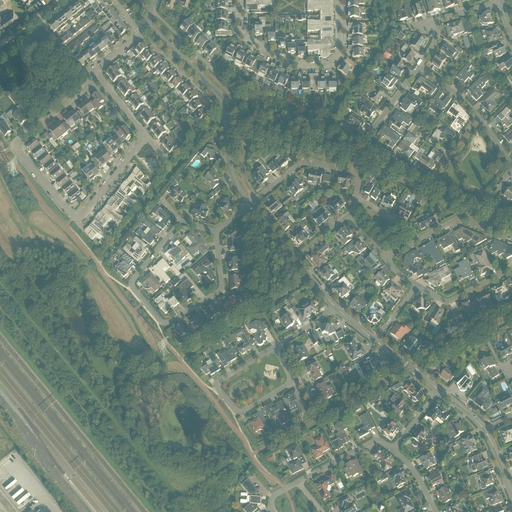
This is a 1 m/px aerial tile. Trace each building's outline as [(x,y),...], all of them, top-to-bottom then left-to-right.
[(93,9),(95,11),(105,2),(103,0),(98,0),(95,3),(93,5),(95,7),(93,9)] [(176,0),(168,0),(166,6),(171,8),(174,9),(176,4),(182,6),(182,7),(188,9),(190,0),(192,1),(191,0),(184,0),(183,2),(176,0)] [(348,4),(347,4),(347,8),(348,8),(358,8),(358,6),(358,4),(365,4),(364,0),(356,0),(357,1),(348,1),(348,4)] [(430,0),(431,1),(427,2),(427,4),(428,8),(430,13),(434,12),(438,11),(441,10),(439,4),(438,0),(430,0)] [(442,0),(444,4),(445,9),(449,7),(449,8),(452,7),(454,6),(458,5),(457,4),(455,0),(442,0)] [(247,7),(246,7),(246,11),(247,11),(259,11),(257,11),(257,6),(259,6),(265,6),(265,7),(272,7),(272,1),(257,1),(246,1),(249,1),(249,4),(247,4),(246,6),(247,7)] [(100,14),(102,12),(109,7),(105,2),(95,11),(97,13),(98,12),(100,14)] [(411,13),(409,8),(407,2),(403,3),(405,8),(402,9),(401,8),(396,10),(398,18),(398,21),(399,21),(408,19),(407,14),(411,13)] [(424,9),(422,4),(421,2),(416,4),(417,6),(412,8),(415,18),(422,16),(420,10),(424,9)] [(77,3),(72,7),(80,16),(85,13),(77,3)] [(215,9),(215,14),(232,14),(232,11),(228,11),(228,3),(232,3),(215,3),(217,3),(217,9),(215,9)] [(322,11),(322,16),(333,16),(333,15),(334,15),(334,11),(333,11),(333,9),(330,9),(330,6),(307,6),(307,11),(314,11),(322,11)] [(72,7),(68,11),(73,17),(75,20),(80,16),(72,7)] [(102,12),(106,17),(113,12),(109,7),(102,12)] [(348,14),(347,14),(347,18),(348,18),(359,18),(362,18),(362,14),(365,14),(365,9),(365,8),(358,8),(348,8),(350,8),(357,8),(357,11),(351,11),(348,11),(348,14)] [(0,15),(0,27),(4,25),(5,26),(18,17),(13,10),(2,18),(0,15)] [(68,11),(63,14),(68,21),(73,17),(68,11)] [(106,17),(110,22),(117,17),(113,12),(106,17)] [(484,13),(478,15),(480,20),(480,21),(480,22),(481,22),(481,23),(482,23),(482,24),(483,24),(484,25),(485,25),(486,25),(487,25),(488,25),(489,25),(493,23),(491,17),(490,18),(490,16),(489,13),(487,14),(485,15),(484,13)] [(63,14),(58,18),(65,26),(70,23),(68,21),(63,14)] [(215,21),(215,25),(232,25),(232,22),(228,22),(228,14),(232,14),(215,14),(217,14),(217,21),(215,21)] [(307,21),(307,26),(331,26),(331,23),(333,23),(333,20),(334,20),(334,17),(333,17),(333,16),(322,16),(322,21),(314,21),(307,21)] [(110,22),(114,26),(120,21),(117,17),(110,22)] [(60,30),(65,26),(58,18),(54,22),(60,30)] [(262,26),(265,26),(265,18),(259,18),(259,24),(255,24),(255,28),(252,28),(252,33),(255,33),(255,35),(256,35),(256,36),(260,36),(260,35),(262,35),(262,26)] [(461,22),(445,26),(448,36),(447,39),(449,40),(450,41),(453,37),(453,35),(464,32),(464,34),(468,33),(468,34),(471,33),(469,23),(467,19),(464,20),(465,24),(462,24),(461,22)] [(114,26),(117,31),(124,26),(120,21),(114,26)] [(188,36),(197,27),(196,26),(194,24),(192,26),(187,21),(180,28),(185,33),(186,33),(186,34),(183,37),(185,40),(188,36)] [(61,31),(60,30),(54,22),(49,26),(54,32),(57,30),(59,33),(61,31)] [(348,35),(348,36),(365,36),(365,35),(363,35),(363,29),(365,29),(365,24),(348,24),(348,28),(352,27),(352,35),(348,35)] [(232,25),(215,25),(217,25),(217,32),(215,32),(215,36),(232,36),(232,33),(228,33),(228,25),(232,25)] [(265,34),(268,33),(268,42),(271,42),(271,43),(274,43),(274,42),(275,42),(275,41),(275,31),(275,32),(271,32),(271,25),(265,26),(265,34)] [(279,25),(275,25),(275,31),(275,41),(278,41),(278,47),(281,47),(281,48),(285,48),(285,47),(285,44),(285,37),(281,37),(281,31),(279,31),(279,25)] [(124,26),(117,31),(121,36),(128,31),(124,26)] [(322,31),(322,36),(333,36),(333,35),(334,35),(334,31),(333,31),(333,29),(331,29),(331,26),(307,26),(307,32),(314,31),(322,31)] [(193,47),(196,44),(205,35),(204,34),(202,32),(200,34),(195,29),(197,28),(197,27),(188,36),(193,41),(194,41),(191,45),(193,47)] [(492,27),(487,28),(486,29),(486,30),(481,31),(483,37),(487,36),(489,42),(498,39),(496,33),(494,33),(492,27)] [(400,32),(396,38),(402,42),(406,36),(400,32)] [(201,55),(204,52),(213,43),(209,40),(208,42),(203,37),(205,35),(196,44),(201,49),(202,49),(198,53),(201,55)] [(68,40),(65,36),(59,41),(62,45),(68,40)] [(103,36),(98,40),(105,48),(110,44),(103,36)] [(295,48),(295,42),(291,42),(291,36),(285,36),(285,37),(285,44),(288,44),(288,53),(291,53),(291,54),(295,54),(295,53),(295,48)] [(307,41),(307,46),(331,46),(331,43),(333,43),(333,40),(334,40),(334,37),(333,37),(333,36),(322,36),(322,41),(314,41),(314,40),(307,41)] [(348,47),(365,47),(365,46),(363,46),(363,40),(365,40),(365,36),(348,36),(348,39),(352,39),(352,47),(348,47)] [(411,45),(415,48),(419,51),(425,42),(425,41),(425,40),(422,38),(421,39),(418,36),(411,45)] [(94,43),(95,45),(101,52),(105,48),(98,40),(94,43)] [(295,42),(295,48),(298,48),(298,57),(301,57),(301,58),(305,58),(305,57),(305,46),(301,46),(301,40),(295,40),(295,42)] [(134,51),(132,53),(136,58),(139,56),(139,55),(143,52),(145,51),(146,50),(148,49),(144,43),(137,49),(136,47),(134,47),(132,49),(134,51)] [(213,43),(204,52),(209,57),(209,56),(212,59),(213,59),(215,61),(215,62),(223,53),(217,48),(216,49),(211,45),(213,43)] [(415,55),(411,53),(406,49),(409,47),(405,44),(401,50),(406,54),(402,59),(406,61),(410,63),(413,58),(415,55)] [(443,49),(441,51),(442,52),(445,54),(447,56),(446,57),(450,58),(451,59),(454,61),(459,55),(456,53),(457,52),(450,47),(446,44),(444,46),(442,48),(443,49)] [(497,44),(493,46),(485,50),(487,55),(493,52),(496,58),(499,57),(499,58),(502,56),(502,55),(506,53),(502,46),(500,48),(499,47),(497,44)] [(95,45),(91,49),(96,56),(101,52),(95,45)] [(226,55),(224,58),(229,61),(231,58),(232,58),(231,60),(235,62),(236,60),(240,51),(242,48),(240,46),(238,50),(231,46),(226,55)] [(331,46),(307,46),(307,52),(314,51),(323,51),(323,54),(321,54),(320,55),(320,58),(323,58),(323,59),(327,58),(328,58),(330,54),(330,49),(331,49),(331,46)] [(89,47),(84,50),(91,59),(96,56),(91,49),(89,47)] [(365,47),(348,47),(348,50),(352,50),(352,58),(363,58),(363,51),(365,51),(365,47)] [(80,52),(83,55),(81,56),(86,63),(91,59),(84,50),(83,49),(80,52)] [(145,60),(147,62),(152,58),(155,56),(151,50),(147,54),(145,51),(143,52),(139,55),(139,56),(143,61),(145,60)] [(240,65),(244,67),(245,65),(250,56),(252,53),(250,51),(248,55),(240,51),(236,60),(241,63),(240,65)] [(439,57),(437,56),(431,64),(439,69),(446,59),(441,55),(439,57)] [(76,60),(74,62),(77,66),(79,64),(82,67),(86,63),(81,56),(76,60)] [(250,71),(254,73),(262,58),(259,57),(257,60),(250,56),(245,65),(251,69),(250,71)] [(147,66),(151,71),(153,70),(159,65),(162,62),(158,57),(154,61),(152,58),(147,62),(146,63),(148,65),(147,66)] [(259,73),(265,76),(270,67),(263,63),(265,60),(262,58),(254,73),(258,75),(259,73)] [(505,58),(501,61),(497,64),(501,70),(505,67),(508,70),(511,67),(511,60),(511,59),(507,61),(505,58)] [(337,70),(341,73),(346,76),(350,70),(351,72),(356,65),(347,59),(345,62),(345,61),(342,65),(341,64),(337,70)] [(390,72),(391,73),(395,76),(396,75),(399,78),(404,72),(401,69),(404,65),(398,61),(395,65),(390,72)] [(462,73),(457,78),(461,81),(458,84),(461,87),(468,78),(470,79),(473,76),(473,75),(469,72),(470,71),(469,69),(471,66),(468,63),(461,72),(462,73)] [(159,73),(161,76),(166,72),(169,69),(165,64),(161,68),(159,65),(153,70),(151,71),(154,74),(156,73),(157,75),(159,73)] [(269,78),(275,82),(280,72),(273,69),(274,65),(272,64),(270,67),(265,76),(264,78),(268,80),(269,78)] [(106,73),(110,78),(121,69),(120,69),(118,66),(116,66),(114,67),(106,73)] [(118,79),(120,82),(125,77),(123,75),(122,76),(118,72),(121,69),(110,78),(113,83),(118,79)] [(279,84),(288,89),(288,88),(289,82),(288,81),(290,78),(282,74),(284,70),(282,69),(280,72),(275,82),(274,83),(278,85),(279,84)] [(166,80),(168,83),(173,79),(176,76),(172,71),(168,75),(166,72),(161,76),(160,76),(164,82),(166,80)] [(380,80),(380,81),(381,82),(381,83),(382,84),(383,85),(387,88),(388,89),(390,89),(391,89),(392,88),(392,87),(393,86),(392,85),(393,84),(394,83),(395,83),(397,80),(396,80),(394,78),(390,75),(389,74),(386,72),(381,78),(381,79),(381,80),(380,80)] [(288,89),(287,89),(291,89),(298,89),(298,91),(303,91),(303,89),(302,79),(302,75),(299,75),(299,79),(297,79),(291,79),(291,82),(289,82),(288,88),(288,89)] [(311,79),(302,79),(303,89),(309,89),(309,91),(314,91),(314,75),(311,75),(311,79)] [(317,75),(314,75),(314,91),(318,91),(318,89),(325,89),(325,79),(319,79),(317,79),(317,75)] [(328,75),(325,75),(325,79),(325,89),(325,91),(329,91),(329,93),(336,93),(336,89),(336,84),(336,79),(330,79),(328,79),(328,75)] [(117,87),(121,92),(129,86),(127,83),(130,80),(127,76),(125,77),(120,82),(121,84),(117,87)] [(412,89),(416,92),(418,93),(421,88),(428,93),(427,94),(431,97),(437,88),(426,81),(425,82),(424,81),(425,79),(421,77),(417,82),(417,81),(414,85),(415,85),(412,89)] [(473,95),(472,96),(476,101),(482,96),(479,93),(482,90),(481,89),(486,85),(485,85),(488,82),(483,77),(481,79),(480,78),(467,91),(471,94),(472,94),(473,95)] [(173,87),(175,90),(180,86),(184,83),(179,78),(175,81),(173,79),(168,83),(167,83),(171,89),(173,87)] [(180,94),(182,97),(187,93),(191,90),(187,85),(182,88),(180,86),(175,90),(174,90),(179,96),(180,94)] [(129,86),(121,92),(125,97),(127,95),(129,97),(131,96),(136,91),(135,89),(133,90),(129,86)] [(370,99),(374,102),(378,105),(381,100),(382,97),(383,98),(385,95),(377,89),(376,90),(374,88),(371,92),(374,94),(370,99)] [(484,108),(489,113),(496,107),(491,102),(499,94),(494,89),(479,103),(483,107),(484,106),(485,107),(484,108)] [(133,98),(128,102),(132,106),(140,100),(139,97),(140,96),(139,94),(141,93),(138,90),(136,91),(131,96),(133,98)] [(432,103),(428,108),(440,117),(443,113),(441,111),(443,109),(444,109),(448,104),(451,100),(447,97),(443,103),(438,100),(443,94),(439,91),(436,95),(432,101),(434,103),(433,104),(432,103)] [(187,101),(189,104),(192,102),(198,97),(194,92),(189,95),(187,93),(182,97),(186,102),(187,101)] [(95,101),(93,103),(97,108),(99,110),(103,107),(101,104),(104,102),(97,94),(98,93),(97,93),(96,94),(96,93),(92,95),(93,97),(92,97),(92,98),(92,97),(95,101)] [(400,108),(404,111),(406,112),(411,105),(414,107),(416,105),(419,107),(422,103),(409,94),(404,100),(404,99),(402,102),(402,103),(401,105),(402,106),(400,108)] [(167,97),(163,100),(169,108),(173,105),(167,97)] [(366,116),(365,117),(369,120),(374,112),(369,108),(371,105),(363,99),(360,104),(364,107),(360,112),(366,116)] [(140,108),(142,110),(148,105),(144,101),(143,102),(140,100),(132,106),(136,111),(140,108)] [(83,104),(83,105),(89,113),(94,109),(94,110),(97,108),(93,103),(90,105),(88,101),(87,102),(85,101),(83,104)] [(189,104),(186,106),(188,109),(187,110),(191,115),(194,113),(196,111),(198,109),(202,106),(198,101),(195,103),(194,104),(192,102),(189,104)] [(81,112),(78,114),(83,119),(85,117),(84,117),(89,113),(83,105),(82,105),(78,106),(79,108),(78,109),(81,112)] [(139,116),(143,120),(152,114),(148,109),(150,108),(148,105),(142,110),(144,112),(139,116)] [(453,105),(450,109),(448,113),(451,115),(452,114),(458,118),(458,122),(456,125),(453,126),(451,128),(458,133),(461,129),(467,122),(466,121),(467,119),(468,118),(467,117),(465,115),(466,114),(458,106),(456,108),(453,105)] [(497,125),(498,126),(498,125),(499,126),(499,127),(501,129),(505,125),(508,128),(511,124),(511,118),(510,120),(510,119),(507,116),(505,116),(510,111),(507,108),(500,114),(497,117),(499,119),(497,122),(499,124),(497,125)] [(18,121),(21,125),(24,123),(24,124),(26,122),(27,121),(23,115),(21,112),(20,112),(19,111),(17,113),(16,111),(14,112),(13,110),(6,115),(12,122),(15,120),(17,121),(18,121)] [(196,111),(194,113),(190,116),(192,119),(193,118),(195,120),(197,119),(199,122),(207,115),(203,110),(198,113),(196,111)] [(69,116),(78,127),(81,125),(81,122),(80,121),(83,119),(78,114),(76,116),(73,112),(74,112),(73,113),(71,112),(69,115),(69,116)] [(397,112),(389,122),(393,125),(399,129),(402,126),(401,125),(403,122),(408,126),(411,122),(401,115),(397,112)] [(151,122),(153,124),(159,120),(157,117),(155,118),(152,114),(143,120),(147,125),(151,122)] [(352,128),(352,129),(356,131),(361,125),(363,126),(365,123),(352,114),(346,122),(352,127),(352,128)] [(0,131),(5,136),(6,136),(9,134),(8,134),(10,132),(7,128),(8,127),(12,124),(5,115),(0,118),(0,117),(0,123),(1,124),(0,124),(0,131)] [(65,119),(64,120),(66,122),(67,123),(64,125),(69,131),(70,130),(71,132),(73,131),(73,132),(74,132),(73,130),(78,129),(77,128),(78,127),(69,116),(68,116),(64,118),(65,119)] [(151,130),(154,135),(163,128),(167,125),(163,120),(161,117),(159,120),(153,124),(155,126),(151,130)] [(55,127),(54,127),(63,138),(68,134),(66,132),(69,131),(64,125),(62,127),(61,126),(59,124),(60,123),(59,123),(58,124),(57,123),(55,126),(55,127)] [(50,130),(50,131),(52,133),(53,134),(50,136),(52,139),(55,142),(57,140),(58,142),(63,138),(54,127),(54,128),(54,127),(50,129),(50,130)] [(115,131),(113,132),(116,135),(117,134),(121,138),(123,136),(126,140),(127,139),(128,140),(131,137),(130,137),(131,136),(129,134),(130,133),(128,132),(124,128),(121,130),(119,127),(115,130),(115,131)] [(391,140),(390,143),(387,146),(392,149),(395,145),(396,146),(398,143),(397,142),(401,138),(389,129),(388,130),(384,127),(382,131),(381,130),(375,138),(376,139),(376,140),(377,140),(378,141),(379,141),(380,142),(384,135),(391,140)] [(162,136),(164,138),(170,134),(168,131),(166,133),(163,128),(154,135),(158,139),(162,136)] [(428,141),(431,144),(435,147),(439,138),(440,139),(441,139),(442,139),(443,139),(444,139),(445,139),(445,138),(446,138),(446,137),(447,137),(447,136),(453,140),(453,139),(456,136),(452,133),(449,130),(446,128),(444,131),(442,130),(441,130),(439,131),(437,130),(428,141)] [(511,129),(510,131),(509,131),(503,136),(508,142),(509,141),(510,141),(511,143),(511,144),(511,129)] [(162,144),(166,149),(174,142),(172,140),(175,137),(175,136),(172,132),(170,134),(164,138),(166,141),(162,144)] [(400,144),(397,148),(402,151),(402,150),(404,151),(403,152),(403,154),(408,158),(410,157),(413,153),(414,151),(416,153),(418,150),(419,149),(417,148),(416,148),(412,145),(417,139),(408,133),(404,139),(402,143),(401,142),(400,144)] [(114,139),(111,141),(118,149),(119,149),(122,147),(122,146),(123,145),(122,145),(120,142),(122,140),(121,138),(117,134),(116,135),(113,138),(114,139)] [(174,142),(166,149),(169,153),(174,150),(175,152),(174,153),(176,155),(183,146),(177,140),(174,142)] [(34,150),(36,152),(41,148),(44,146),(40,142),(38,144),(35,141),(33,143),(32,143),(29,144),(30,145),(27,148),(27,147),(26,147),(27,148),(27,149),(29,152),(30,152),(31,153),(31,152),(34,150)] [(104,146),(106,149),(108,151),(110,149),(113,153),(114,152),(115,153),(118,150),(117,149),(118,149),(111,141),(107,145),(106,144),(104,146)] [(71,147),(74,151),(81,146),(78,142),(71,147)] [(199,151),(196,155),(198,157),(200,155),(204,159),(208,155),(208,156),(210,156),(210,161),(211,161),(215,160),(216,160),(215,148),(214,148),(213,147),(212,147),(212,146),(211,146),(210,146),(209,146),(208,146),(201,153),(199,151)] [(40,157),(42,159),(47,155),(50,153),(46,149),(44,151),(41,148),(36,152),(33,155),(33,154),(32,155),(33,155),(33,156),(35,160),(36,159),(37,160),(37,159),(40,157)] [(104,152),(100,155),(106,163),(107,163),(111,162),(110,160),(111,159),(108,156),(110,154),(108,151),(106,149),(104,151),(104,152)] [(421,149),(414,158),(418,160),(422,163),(422,162),(427,166),(426,166),(428,167),(429,169),(430,169),(432,170),(433,169),(434,168),(434,166),(435,166),(436,165),(434,164),(436,162),(436,163),(439,159),(440,159),(440,158),(442,155),(438,152),(434,149),(431,153),(435,155),(431,160),(427,158),(427,159),(422,155),(425,151),(421,149)] [(46,164),(48,166),(53,162),(53,163),(56,160),(52,156),(50,158),(47,155),(42,159),(39,162),(39,163),(41,167),(42,166),(43,167),(46,164)] [(92,160),(94,163),(96,165),(99,163),(101,167),(102,167),(104,167),(106,164),(106,163),(100,155),(95,159),(94,158),(92,160)] [(280,170),(282,169),(284,166),(284,167),(285,166),(288,164),(287,163),(288,162),(288,161),(287,160),(286,159),(285,159),(284,160),(283,158),(276,163),(274,161),(267,167),(273,173),(279,168),(280,170)] [(45,169),(45,170),(47,174),(48,173),(49,174),(52,171),(54,174),(59,170),(62,168),(58,163),(56,165),(53,163),(53,162),(48,166),(45,169)] [(93,166),(88,170),(95,178),(95,177),(95,178),(99,176),(99,174),(100,174),(99,173),(99,174),(96,170),(99,168),(96,165),(94,163),(92,165),(93,166)] [(132,174),(129,177),(146,191),(151,185),(149,183),(147,185),(146,185),(140,181),(144,176),(136,167),(133,171),(133,174),(132,174)] [(256,171),(252,175),(255,177),(258,182),(257,183),(260,186),(261,185),(267,181),(267,179),(265,177),(268,175),(261,167),(256,171)] [(51,176),(51,177),(53,181),(54,181),(55,181),(58,178),(60,181),(65,177),(68,175),(64,170),(62,173),(59,170),(54,174),(51,176)] [(95,178),(88,170),(84,173),(83,172),(80,174),(85,180),(87,178),(90,181),(89,181),(90,182),(91,181),(92,182),(94,178),(95,178)] [(218,180),(217,178),(212,172),(204,178),(213,189),(219,184),(216,182),(218,180)] [(305,175),(305,176),(305,177),(306,178),(309,179),(308,182),(315,183),(314,184),(320,185),(322,174),(318,174),(318,175),(310,173),(310,174),(307,173),(306,174),(305,175)] [(323,182),(330,183),(331,176),(324,175),(323,182)] [(57,183),(57,184),(57,185),(59,188),(60,188),(61,189),(61,188),(64,186),(66,188),(67,188),(71,184),(74,182),(70,178),(68,180),(65,177),(60,181),(57,184),(57,183)] [(124,182),(122,184),(131,192),(135,187),(141,191),(141,193),(138,197),(140,199),(146,191),(129,177),(127,180),(127,182),(124,182)] [(342,190),(343,190),(348,191),(349,184),(349,182),(350,182),(350,180),(348,179),(347,180),(346,179),(339,178),(338,184),(341,184),(343,186),(342,190)] [(294,185),(288,189),(291,193),(294,197),(295,196),(296,197),(299,195),(298,194),(303,190),(300,187),(302,185),(301,183),(298,179),(293,183),(295,184),(294,185)] [(366,179),(364,186),(367,188),(365,193),(369,195),(372,197),(371,198),(376,201),(378,197),(380,193),(380,192),(380,191),(377,189),(376,190),(369,186),(371,182),(368,180),(366,179)] [(63,190),(63,191),(63,192),(65,196),(66,195),(67,196),(67,195),(70,193),(72,195),(73,195),(77,191),(78,191),(80,189),(76,185),(74,182),(71,184),(67,188),(66,188),(63,191),(63,190)] [(170,197),(176,201),(177,200),(181,203),(187,196),(176,187),(178,185),(174,182),(166,192),(171,196),(170,197)] [(119,190),(117,193),(134,207),(137,203),(135,201),(134,201),(133,201),(128,197),(130,193),(131,192),(122,184),(120,187),(121,190),(119,190)] [(506,191),(503,196),(507,198),(507,200),(509,200),(511,201),(511,199),(511,186),(509,190),(509,191),(507,190),(506,191)] [(385,190),(382,195),(379,200),(383,202),(381,204),(384,205),(384,204),(387,206),(387,207),(391,209),(391,208),(392,208),(393,206),(392,206),(395,201),(390,198),(392,194),(385,190)] [(73,195),(72,195),(69,198),(69,199),(71,203),(72,202),(73,203),(76,200),(79,203),(81,200),(86,196),(82,192),(80,194),(78,191),(77,191),(73,195)] [(211,194),(208,197),(210,200),(213,197),(215,196),(217,194),(215,191),(211,194)] [(112,197),(110,200),(119,207),(123,203),(128,207),(128,208),(128,209),(131,210),(134,207),(117,193),(114,196),(114,197),(112,197)] [(401,208),(397,214),(402,217),(403,216),(408,219),(410,215),(412,211),(409,209),(410,206),(410,205),(408,204),(407,204),(406,205),(403,204),(405,202),(405,200),(406,200),(407,198),(408,196),(405,194),(402,200),(400,202),(398,206),(401,208)] [(330,206),(333,210),(336,214),(340,211),(340,210),(344,206),(343,205),(346,203),(347,196),(339,195),(338,199),(330,206)] [(224,205),(220,207),(222,210),(225,214),(228,211),(229,211),(231,210),(235,207),(233,204),(231,201),(231,202),(229,199),(228,200),(226,197),(222,201),(223,203),(223,204),(224,205)] [(283,204),(286,208),(292,203),(294,201),(291,197),(283,204)] [(106,205),(104,208),(121,222),(124,218),(122,216),(120,217),(115,212),(119,207),(110,200),(108,202),(108,205),(106,205)] [(267,208),(271,214),(274,211),(275,212),(281,207),(278,204),(277,205),(273,200),(269,204),(270,205),(267,208)] [(192,213),(191,216),(194,217),(199,218),(199,217),(201,218),(205,219),(208,211),(206,210),(207,207),(202,205),(201,209),(194,206),(193,208),(192,213)] [(313,219),(316,222),(319,226),(329,218),(327,217),(330,214),(323,206),(316,212),(318,214),(313,219)] [(158,222),(159,223),(157,226),(163,230),(165,228),(164,228),(165,226),(166,227),(168,224),(169,223),(171,220),(167,215),(162,212),(162,211),(158,207),(152,214),(157,218),(158,216),(161,218),(158,222)] [(99,213),(97,215),(106,223),(110,218),(111,219),(115,223),(116,224),(113,228),(115,229),(121,222),(104,208),(102,211),(102,213),(99,213)] [(279,217),(277,219),(280,223),(280,224),(281,225),(282,226),(285,231),(289,227),(293,224),(288,218),(290,217),(286,211),(284,212),(284,213),(283,214),(281,212),(277,215),(279,217)] [(423,215),(415,219),(417,223),(421,230),(437,222),(434,217),(433,214),(425,219),(423,215)] [(94,221),(91,224),(108,238),(113,231),(111,230),(109,232),(108,232),(103,229),(102,228),(106,223),(97,215),(95,218),(95,221),(94,221)] [(139,229),(136,234),(150,246),(157,238),(154,236),(155,234),(157,235),(158,234),(157,233),(159,230),(147,220),(144,219),(142,221),(145,223),(143,225),(148,228),(152,232),(148,236),(144,233),(139,229)] [(294,235),(292,237),(293,238),(292,239),(294,241),(295,241),(298,245),(304,241),(305,241),(308,238),(304,233),(302,230),(304,229),(306,227),(304,224),(301,221),(292,229),(296,233),(294,235)] [(86,229),(84,231),(92,240),(95,237),(100,241),(99,243),(102,246),(108,238),(91,224),(89,227),(89,228),(86,229)] [(229,244),(230,251),(236,251),(235,240),(239,237),(239,238),(243,235),(240,231),(239,232),(235,227),(231,231),(226,236),(229,240),(229,244)] [(339,240),(344,246),(351,240),(349,238),(352,235),(350,232),(348,233),(344,228),(337,234),(341,239),(339,240)] [(455,232),(454,233),(457,237),(459,241),(462,239),(463,239),(465,243),(471,239),(472,240),(475,246),(482,242),(487,240),(485,237),(477,234),(475,235),(475,234),(472,233),(471,231),(461,228),(459,229),(460,230),(455,233),(455,232)] [(445,237),(437,241),(440,245),(441,245),(443,249),(450,245),(451,244),(451,245),(454,251),(455,253),(461,250),(459,248),(456,242),(453,237),(451,232),(447,234),(449,237),(447,238),(447,237),(446,237),(445,237)] [(188,249),(192,253),(194,255),(199,250),(203,255),(208,251),(204,247),(205,245),(203,243),(202,243),(201,241),(200,240),(201,239),(200,239),(198,240),(192,233),(187,237),(194,244),(188,249)] [(123,249),(137,261),(146,251),(143,248),(146,245),(136,237),(133,241),(136,243),(139,246),(135,252),(131,249),(130,248),(131,247),(127,244),(123,249)] [(493,245),(489,247),(491,249),(490,249),(490,250),(491,249),(493,252),(496,250),(497,252),(499,256),(502,254),(505,260),(511,256),(511,247),(507,246),(507,247),(505,246),(502,245),(502,244),(495,241),(493,245)] [(321,255),(328,249),(330,250),(333,248),(328,242),(309,257),(311,259),(311,260),(312,261),(312,260),(314,263),(314,262),(316,265),(318,268),(326,262),(321,255)] [(349,246),(345,249),(345,248),(347,250),(346,251),(348,255),(355,251),(357,253),(358,254),(359,254),(360,252),(361,253),(362,252),(366,249),(361,242),(359,243),(355,246),(354,246),(351,244),(353,243),(352,242),(349,246)] [(423,248),(420,250),(422,254),(421,254),(424,258),(428,256),(429,257),(431,257),(432,257),(432,258),(434,257),(438,264),(444,261),(441,257),(436,248),(437,248),(436,246),(433,242),(428,244),(429,246),(427,247),(426,246),(424,247),(423,247),(423,248)] [(131,249),(135,252),(139,246),(136,243),(131,249)] [(174,249),(167,254),(171,258),(170,258),(173,262),(174,262),(176,264),(182,259),(182,260),(189,254),(184,249),(181,245),(178,247),(177,247),(174,249)] [(404,263),(403,264),(407,271),(408,270),(410,273),(412,272),(413,275),(416,274),(418,277),(423,275),(424,276),(428,274),(429,273),(426,268),(419,272),(418,269),(413,268),(412,266),(414,260),(416,258),(420,260),(421,259),(420,256),(417,252),(417,251),(413,253),(406,256),(406,257),(405,258),(404,263)] [(476,268),(478,272),(480,276),(486,273),(492,270),(491,268),(489,264),(483,252),(476,255),(478,259),(479,259),(482,264),(479,265),(480,266),(476,268)] [(117,270),(124,278),(128,274),(127,272),(128,271),(129,271),(131,268),(129,266),(133,261),(125,254),(120,259),(119,258),(117,261),(122,267),(117,270)] [(228,259),(228,262),(229,267),(228,267),(229,270),(230,272),(238,270),(237,261),(241,261),(240,254),(234,255),(235,258),(228,259)] [(363,259),(357,263),(361,267),(362,268),(367,263),(373,271),(377,268),(376,267),(379,265),(380,266),(378,263),(378,262),(372,255),(369,257),(370,258),(369,259),(369,258),(368,257),(367,255),(363,259)] [(209,262),(205,258),(191,270),(197,277),(203,272),(206,272),(209,275),(207,276),(212,282),(214,280),(212,270),(209,266),(209,267),(207,264),(209,262)] [(152,268),(156,272),(158,274),(163,281),(165,284),(170,280),(162,270),(165,268),(167,270),(170,267),(163,259),(157,264),(158,265),(155,267),(155,266),(152,268)] [(454,273),(458,281),(460,280),(462,279),(465,277),(467,275),(470,281),(474,278),(465,261),(458,264),(461,270),(454,273)] [(328,266),(320,273),(320,274),(321,273),(324,276),(323,277),(324,278),(325,278),(328,281),(329,280),(332,283),(339,277),(337,275),(335,276),(335,275),(332,272),(333,272),(328,266)] [(430,281),(429,283),(438,289),(439,287),(440,286),(442,282),(441,281),(451,275),(446,266),(437,271),(437,270),(427,275),(430,281)] [(374,279),(372,281),(377,288),(380,286),(379,285),(380,285),(382,287),(387,283),(386,283),(389,280),(386,276),(385,276),(382,272),(381,273),(379,270),(373,275),(375,278),(374,279)] [(147,278),(144,280),(140,284),(143,287),(146,285),(148,286),(149,285),(155,293),(162,287),(153,277),(151,279),(148,275),(146,277),(147,278)] [(230,283),(231,290),(240,290),(239,277),(234,277),(231,277),(231,282),(230,283)] [(178,278),(170,284),(172,286),(173,288),(181,281),(178,278)] [(335,290),(339,295),(339,296),(340,296),(342,298),(344,296),(346,298),(349,295),(348,293),(350,291),(346,287),(349,284),(344,278),(338,283),(340,286),(335,290)] [(181,295),(179,296),(182,300),(184,302),(185,304),(187,302),(192,298),(190,295),(193,292),(190,289),(193,287),(190,283),(187,280),(180,286),(183,290),(179,293),(181,295)] [(397,288),(398,288),(391,283),(384,291),(390,296),(392,294),(397,298),(402,292),(399,289),(397,288)] [(491,290),(493,294),(495,298),(502,295),(505,299),(510,296),(503,283),(500,284),(499,284),(498,286),(497,287),(496,286),(491,289),(491,290)] [(480,296),(476,299),(478,302),(476,303),(479,308),(480,307),(487,303),(489,308),(493,305),(492,302),(491,301),(489,296),(486,292),(482,294),(480,295),(480,296)] [(354,307),(356,309),(360,313),(367,305),(355,294),(348,302),(351,304),(350,305),(353,308),(354,307)] [(165,301),(161,296),(155,301),(159,306),(158,306),(161,310),(161,309),(165,314),(169,311),(170,310),(170,309),(170,308),(169,308),(172,306),(174,308),(179,304),(174,298),(170,301),(169,301),(169,300),(168,300),(167,300),(166,300),(165,300),(165,301)] [(226,310),(227,312),(231,310),(232,310),(233,310),(234,309),(234,308),(237,306),(236,304),(240,302),(244,304),(245,300),(237,297),(236,300),(237,301),(235,302),(233,298),(232,299),(231,298),(230,298),(229,299),(229,300),(229,301),(223,304),(224,306),(224,307),(226,310)] [(415,302),(412,306),(418,312),(418,311),(417,310),(421,310),(421,311),(422,311),(422,310),(425,310),(424,311),(425,312),(430,306),(427,302),(425,300),(424,300),(425,301),(425,302),(422,302),(422,300),(420,300),(420,302),(417,302),(417,301),(418,300),(415,302)] [(287,316),(281,318),(286,329),(292,326),(294,325),(293,324),(294,323),(294,322),(293,321),(297,318),(298,319),(288,302),(287,301),(284,302),(288,307),(286,309),(288,314),(286,315),(287,316)] [(313,313),(313,314),(318,311),(316,307),(315,306),(313,302),(304,307),(304,306),(297,310),(303,319),(311,315),(310,314),(313,313)] [(461,305),(464,310),(466,313),(469,311),(470,313),(476,310),(472,302),(469,303),(468,302),(461,305)] [(211,310),(211,309),(210,308),(206,311),(211,319),(219,314),(220,316),(225,313),(221,306),(218,308),(216,306),(212,308),(213,309),(211,310)] [(432,308),(429,312),(428,313),(429,314),(425,322),(430,324),(432,320),(437,323),(437,322),(439,323),(442,318),(441,317),(443,313),(436,309),(435,310),(432,308)] [(367,312),(364,316),(367,318),(368,320),(367,320),(371,323),(371,322),(372,323),(374,323),(375,323),(376,323),(377,322),(378,322),(379,322),(383,317),(385,314),(381,311),(379,314),(378,313),(377,314),(376,313),(375,313),(374,313),(372,313),(371,314),(370,315),(367,312)] [(448,322),(447,329),(451,330),(451,328),(453,328),(457,326),(458,329),(465,325),(464,322),(459,312),(454,315),(452,316),(452,317),(448,319),(450,321),(448,322)] [(195,317),(189,321),(194,329),(194,330),(197,328),(197,327),(199,325),(200,326),(204,323),(205,323),(206,325),(209,323),(208,323),(208,321),(204,316),(201,317),(200,315),(197,316),(197,317),(196,318),(195,317)] [(258,345),(260,346),(263,344),(263,342),(265,342),(267,337),(265,336),(265,333),(264,331),(267,329),(263,323),(256,321),(247,327),(249,332),(252,330),(256,331),(258,333),(255,335),(254,339),(258,345)] [(320,328),(319,329),(321,333),(322,335),(323,334),(324,334),(324,335),(324,336),(325,336),(326,336),(327,336),(328,336),(329,336),(329,337),(332,336),(333,338),(332,339),(335,343),(336,343),(339,341),(339,340),(346,336),(343,331),(336,335),(335,333),(336,332),(333,327),(332,328),(330,328),(330,327),(330,325),(328,324),(328,325),(325,326),(325,325),(324,326),(324,325),(319,327),(320,328)] [(390,333),(399,340),(406,332),(407,334),(410,331),(403,325),(401,328),(397,325),(390,333)] [(181,326),(174,330),(178,335),(176,336),(178,339),(176,341),(179,345),(183,343),(181,340),(184,338),(184,337),(185,336),(187,334),(188,335),(191,333),(187,326),(184,328),(182,327),(181,326)] [(240,350),(242,354),(249,350),(248,349),(252,347),(251,346),(254,344),(245,329),(242,331),(242,330),(234,335),(237,339),(240,337),(245,344),(244,344),(243,347),(244,347),(240,350)] [(310,338),(314,346),(319,343),(315,335),(310,338)] [(499,351),(495,351),(496,353),(499,352),(503,359),(511,354),(510,351),(511,349),(511,345),(510,342),(507,336),(505,336),(505,338),(504,338),(504,345),(505,347),(499,351)] [(407,343),(407,344),(404,348),(409,352),(412,349),(413,350),(413,351),(415,353),(421,345),(424,348),(428,343),(421,337),(417,342),(411,338),(407,343)] [(217,355),(221,362),(225,360),(227,365),(237,359),(234,355),(236,354),(227,339),(223,342),(228,351),(222,355),(220,353),(217,355)] [(353,339),(349,342),(344,344),(353,361),(365,354),(362,347),(358,349),(357,347),(356,347),(355,345),(356,345),(353,339)] [(304,345),(301,347),(307,358),(310,357),(304,345)] [(297,358),(299,363),(307,358),(301,347),(299,348),(298,347),(295,349),(295,350),(293,351),(296,357),(296,356),(297,358)] [(216,372),(217,372),(220,370),(219,368),(221,366),(210,349),(205,352),(212,364),(206,368),(205,366),(201,369),(206,375),(209,373),(211,376),(215,374),(214,373),(216,372)] [(361,363),(358,364),(364,374),(364,375),(364,376),(364,377),(365,377),(365,378),(366,379),(371,377),(379,372),(374,363),(377,361),(374,356),(361,363)] [(480,362),(482,366),(484,370),(486,370),(493,379),(499,375),(498,374),(497,374),(493,367),(495,366),(491,358),(489,359),(487,357),(483,359),(484,360),(480,362)] [(312,374),(311,374),(315,381),(322,378),(317,369),(318,368),(314,361),(304,367),(307,374),(311,372),(312,374)] [(455,376),(445,368),(443,365),(436,369),(438,372),(440,371),(442,373),(440,376),(447,381),(448,380),(450,382),(455,376)] [(458,377),(454,382),(457,384),(457,383),(459,385),(457,387),(459,391),(460,391),(465,392),(468,386),(471,387),(472,387),(472,384),(471,383),(471,381),(470,380),(469,379),(468,380),(467,381),(465,379),(462,382),(460,380),(461,379),(458,377)] [(320,385),(316,387),(318,392),(319,391),(320,394),(324,401),(333,396),(336,394),(332,387),(329,389),(328,387),(327,387),(325,382),(320,385)] [(419,391),(417,389),(416,390),(413,388),(414,387),(409,384),(408,384),(407,385),(406,385),(401,387),(404,390),(407,393),(408,393),(412,396),(411,397),(413,398),(412,399),(412,400),(414,402),(416,402),(417,401),(418,402),(424,395),(422,393),(422,392),(420,390),(419,391)] [(474,396),(471,400),(472,400),(479,405),(478,406),(481,408),(481,409),(482,409),(483,410),(483,409),(486,411),(487,410),(490,406),(491,405),(483,399),(489,391),(482,386),(474,396)] [(499,402),(501,405),(503,409),(511,404),(511,401),(511,400),(511,399),(511,392),(511,391),(507,393),(509,397),(499,402)] [(287,397),(283,399),(288,409),(290,413),(298,409),(301,415),(304,414),(307,412),(304,407),(297,393),(291,396),(290,395),(287,397)] [(374,398),(370,400),(377,406),(380,402),(378,401),(381,398),(378,396),(375,399),(374,398)] [(387,407),(399,416),(404,411),(401,409),(404,404),(394,396),(390,400),(392,402),(391,404),(390,403),(387,407)] [(273,404),(265,409),(269,416),(270,415),(272,418),(276,416),(276,417),(277,419),(278,419),(282,426),(290,421),(286,414),(285,414),(283,411),(286,410),(281,402),(274,407),(274,406),(273,404)] [(430,415),(427,418),(431,421),(433,422),(437,417),(440,419),(441,419),(445,422),(446,421),(447,422),(448,420),(452,418),(450,416),(445,413),(446,412),(445,411),(444,411),(443,410),(439,407),(437,405),(434,409),(433,408),(430,412),(432,413),(431,413),(431,414),(430,415)] [(259,418),(254,421),(250,423),(253,428),(252,429),(253,430),(254,430),(255,433),(260,430),(263,431),(265,434),(272,430),(264,417),(266,416),(262,410),(257,414),(259,418)] [(369,429),(370,431),(375,428),(367,414),(359,418),(365,428),(356,432),(359,438),(369,433),(367,430),(369,429)] [(394,430),(395,428),(394,427),(396,425),(390,420),(388,422),(387,422),(383,426),(385,427),(382,431),(389,436),(391,434),(392,435),(395,431),(394,430)] [(344,444),(344,445),(350,442),(344,431),(347,429),(343,421),(335,425),(335,427),(338,433),(335,435),(337,438),(336,440),(332,443),(334,446),(333,446),(335,451),(343,447),(342,445),(344,444)] [(451,423),(447,425),(451,434),(452,433),(455,438),(459,436),(460,434),(464,432),(461,426),(460,425),(459,425),(458,426),(456,421),(451,423)] [(511,434),(511,428),(509,429),(508,429),(500,432),(505,444),(511,440),(511,438),(511,435),(511,434)] [(413,438),(412,439),(415,440),(413,443),(413,445),(415,447),(417,446),(419,444),(422,441),(423,441),(425,439),(427,440),(428,438),(429,438),(427,436),(428,435),(423,432),(421,430),(419,433),(418,432),(417,433),(417,434),(417,435),(416,434),(415,435),(414,435),(413,437),(413,438)] [(431,435),(427,441),(435,447),(442,443),(431,435)] [(463,446),(460,447),(463,453),(466,451),(467,455),(472,452),(476,450),(474,445),(475,444),(475,443),(475,444),(473,440),(474,440),(471,436),(467,439),(461,442),(463,446)] [(323,452),(323,453),(329,449),(326,442),(325,443),(321,437),(317,439),(318,440),(315,442),(318,447),(315,448),(315,449),(311,451),(316,459),(322,456),(321,453),(323,452)] [(455,441),(447,445),(447,446),(450,453),(452,457),(456,455),(454,451),(452,447),(458,445),(455,441)] [(298,459),(298,458),(302,455),(297,445),(287,451),(293,462),(287,464),(293,475),(303,469),(298,460),(298,459)] [(372,456),(374,458),(377,461),(379,462),(380,464),(379,465),(380,467),(382,467),(384,472),(392,468),(390,464),(388,461),(390,460),(387,456),(386,457),(377,450),(373,455),(372,456)] [(423,462),(424,465),(427,470),(429,468),(430,469),(432,468),(433,467),(435,465),(433,461),(434,460),(430,453),(419,459),(422,463),(423,462)] [(275,460),(272,455),(266,458),(268,463),(275,460)] [(473,458),(469,459),(472,466),(471,466),(471,468),(472,471),(473,472),(475,472),(477,471),(477,472),(479,471),(483,469),(483,468),(487,467),(487,465),(487,464),(486,462),(485,460),(483,461),(482,461),(481,459),(482,459),(480,455),(476,457),(473,458)] [(347,468),(344,470),(346,474),(345,475),(347,479),(352,476),(355,474),(356,476),(359,474),(360,476),(363,474),(361,470),(359,465),(356,467),(353,462),(346,466),(347,468)] [(438,469),(434,472),(429,474),(431,477),(428,478),(433,487),(436,485),(437,487),(443,484),(440,476),(441,475),(438,469)] [(392,471),(376,479),(378,482),(380,481),(381,482),(389,478),(390,478),(391,478),(394,484),(395,483),(397,488),(398,487),(399,488),(402,487),(402,486),(401,485),(405,483),(401,477),(402,476),(399,471),(393,474),(392,471)] [(487,478),(485,473),(478,476),(481,484),(480,484),(482,490),(486,488),(486,487),(493,484),(492,480),(493,480),(491,476),(487,478)] [(336,482),(335,480),(332,474),(326,477),(327,479),(323,481),(320,483),(320,482),(315,485),(318,490),(320,493),(319,493),(320,493),(322,496),(321,497),(323,501),(330,497),(327,491),(328,487),(336,482)] [(247,480),(244,483),(241,485),(251,497),(250,497),(250,504),(243,510),(245,511),(253,511),(257,509),(258,505),(260,505),(261,498),(258,497),(258,496),(258,494),(259,494),(259,493),(247,480)] [(0,511),(32,511),(31,511),(29,511),(17,511),(16,510),(19,508),(0,485),(0,511)] [(16,499),(26,490),(24,488),(15,497),(16,499)] [(441,497),(441,498),(444,504),(452,500),(446,488),(438,492),(438,493),(439,492),(441,497)] [(492,489),(487,491),(483,492),(486,500),(490,499),(493,506),(501,502),(500,499),(499,498),(497,492),(493,493),(492,489)] [(406,492),(402,495),(396,498),(401,509),(403,511),(407,511),(413,509),(410,503),(409,503),(407,501),(410,499),(406,492)] [(348,497),(342,499),(338,502),(342,508),(343,508),(344,510),(341,511),(355,511),(352,506),(350,506),(349,504),(351,503),(348,497)] [(456,503),(451,506),(446,508),(448,511),(449,511),(458,511),(460,510),(456,503)]
